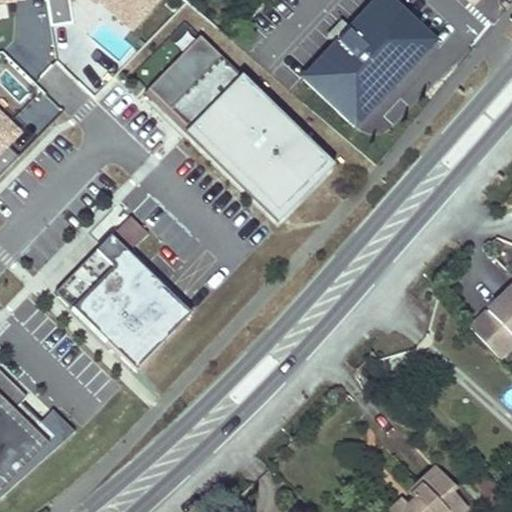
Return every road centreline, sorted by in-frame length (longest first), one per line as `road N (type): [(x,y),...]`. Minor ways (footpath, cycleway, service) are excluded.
road 1 (secondary): [(511,90),(290,344)]
road 2 (secondary): [(290,344),(83,511)]
road 3 (residential): [(0,248),(112,137),(47,71)]
road 4 (secondary): [(133,511),(290,344)]
